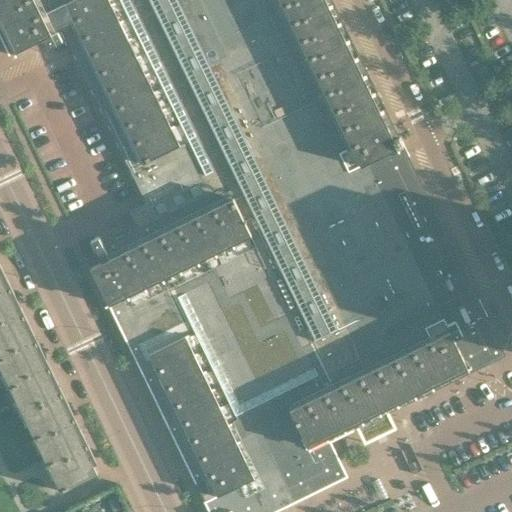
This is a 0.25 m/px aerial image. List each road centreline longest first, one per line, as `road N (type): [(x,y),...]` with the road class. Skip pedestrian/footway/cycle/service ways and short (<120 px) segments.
road 1 (tertiary): [(0,167),(164,511)]
road 2 (residential): [(511,313),(352,0)]
